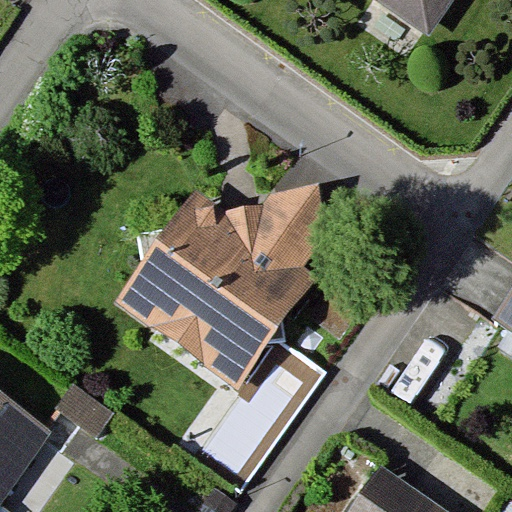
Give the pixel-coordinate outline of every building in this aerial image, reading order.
[(443,0),(373,0),(421,33),(443,0)] [(224,199),(186,172),(104,291),(236,382),(313,270),(301,255),(323,224),(312,174),(267,184),(261,194),(224,199)] [(511,270),(483,314),(511,332),(511,270)] [(365,299),(327,275),(304,310),(341,334),(365,299)] [(0,488),(50,421),(0,383),(0,488)] [(72,383),(54,410),(94,436),(111,410),(72,383)] [(463,511),(374,455),(336,511),(463,511)]
